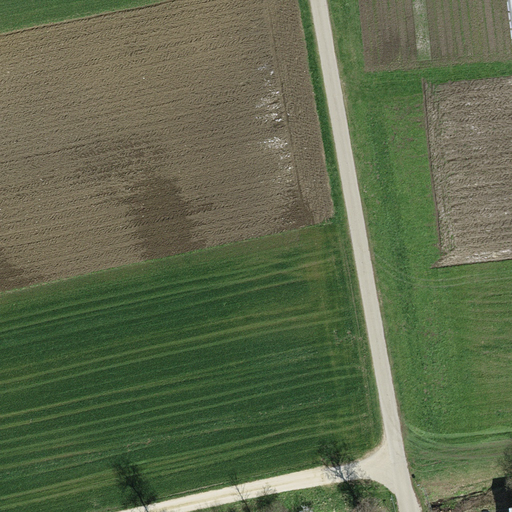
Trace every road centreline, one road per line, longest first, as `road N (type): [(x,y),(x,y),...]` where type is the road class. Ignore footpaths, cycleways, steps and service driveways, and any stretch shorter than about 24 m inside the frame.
road 1 (residential): [(409,511),(316,0)]
road 2 (track): [(164,511),(394,459)]
